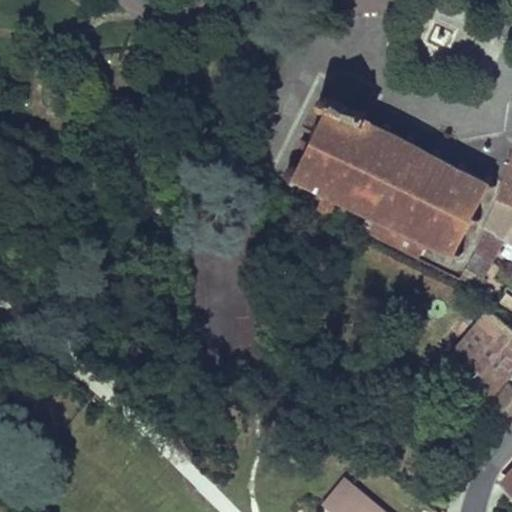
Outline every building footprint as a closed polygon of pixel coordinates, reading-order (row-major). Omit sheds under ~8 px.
[(339,218),(414,256),(420,245),(424,247),(426,248),(429,243),(448,252),(445,256),(446,258),(451,259),(453,255),(457,257),(460,252),(456,249),(471,222),(477,224),(479,220),(473,216),(487,188),(493,191),(496,186),(489,183),(492,178),(486,175),(484,179),(463,168),(466,163),(460,160),(457,165),(439,155),(442,148),(434,145),(431,151),(413,142),(416,135),(407,131),(404,138),(388,130),(391,123),(383,119),(379,126),(363,117),(367,110),(356,103),(354,107),(347,102),(340,97),(342,92),(330,85),(324,94),(322,93),(318,102),(326,106),(323,111),(326,113),(321,121),(318,119),(312,133),(315,134),(311,141),(305,137),(300,145),(307,149),(298,163),(291,164),(286,173),(291,176),(288,181),(293,184),(297,178),(317,188),(314,194),(319,198),(316,204),(335,213),(333,218),(336,220),(339,218)] [(511,157),(497,199),(511,205),(511,157)] [(511,205),(497,199),(484,228),(503,240),(507,243),(511,245),(511,205)] [(503,240),(484,228),(473,250),(491,262),(503,240)] [(511,245),(507,243),(501,254),(511,260),(511,245)] [(424,247),(420,245),(414,256),(419,258),(424,247)] [(491,262),(473,250),(465,267),(482,276),(491,262)] [(511,298),(506,294),(499,301),(511,310),(511,298)] [(511,414),(511,328),(488,309),(446,360),(475,382),(488,366),(509,382),(494,401),(511,414)] [(186,370),(171,356),(159,370),(174,384),(186,370)] [(488,366),(475,382),(473,385),(494,401),(509,382),(488,366)] [(389,511),(345,474),(322,501),(334,511),(389,511)]
